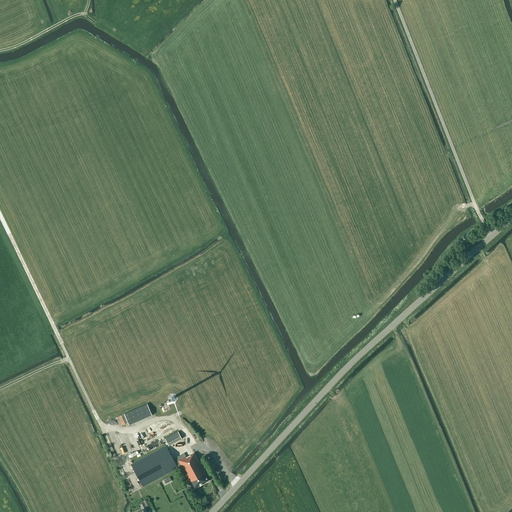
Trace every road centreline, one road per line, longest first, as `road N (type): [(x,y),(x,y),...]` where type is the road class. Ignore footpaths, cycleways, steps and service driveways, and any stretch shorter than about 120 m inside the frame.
road 1 (tertiary): [(212,511),(351,362),(493,234)]
road 2 (unclassified): [(493,234),(393,0)]
